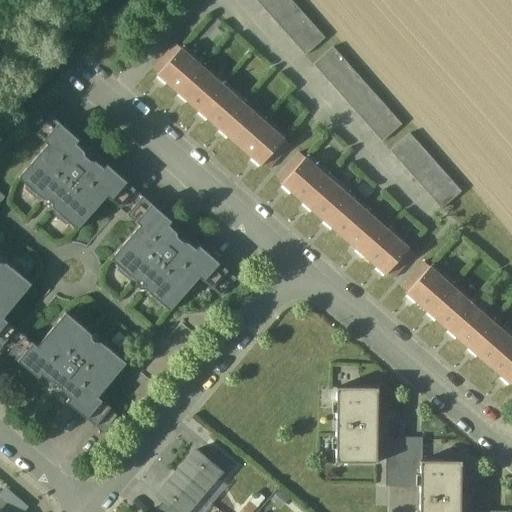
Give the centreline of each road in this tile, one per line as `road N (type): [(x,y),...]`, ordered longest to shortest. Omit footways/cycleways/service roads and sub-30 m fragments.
road 1 (residential): [(95,511),(297,269)]
road 2 (residential): [(231,0),(424,210)]
road 3 (residential): [(297,269),(511,456)]
road 4 (residential): [(107,105),(297,269)]
road 5 (residential): [(107,105),(199,0)]
